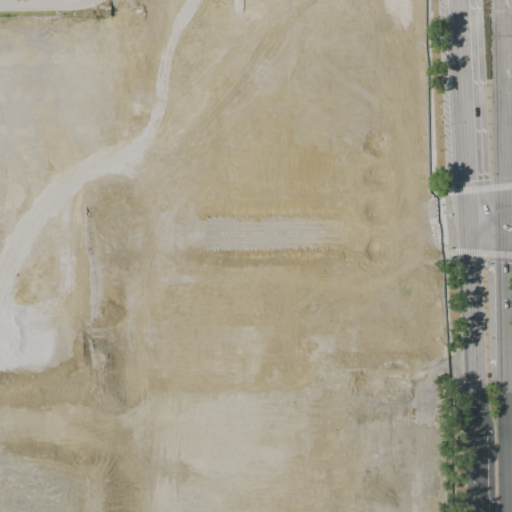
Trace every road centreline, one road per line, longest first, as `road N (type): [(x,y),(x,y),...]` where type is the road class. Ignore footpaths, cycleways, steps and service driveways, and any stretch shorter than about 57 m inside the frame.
road 1 (primary): [(502,207),(500,2)]
road 2 (primary): [(468,237),(478,433)]
road 3 (primary): [(457,28),(466,208)]
road 4 (primary): [(507,511),(504,366)]
road 5 (primary): [(504,366),(501,234)]
